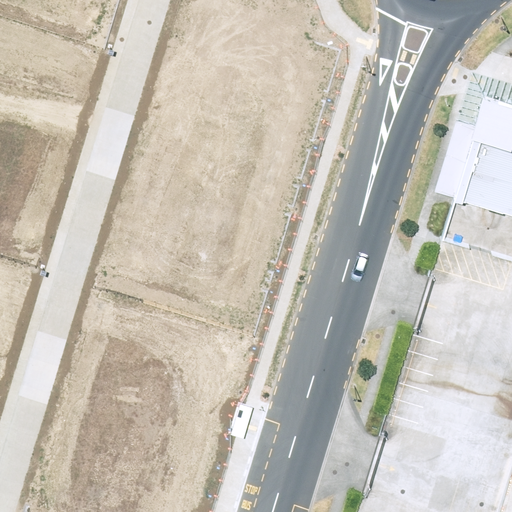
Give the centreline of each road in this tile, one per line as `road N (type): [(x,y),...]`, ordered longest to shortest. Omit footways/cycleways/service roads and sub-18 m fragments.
road 1 (residential): [(4,511),(156,0)]
road 2 (residential): [(382,140),(273,511)]
road 3 (residential): [(464,11),(382,140)]
road 4 (residential): [(382,140),(390,0)]
